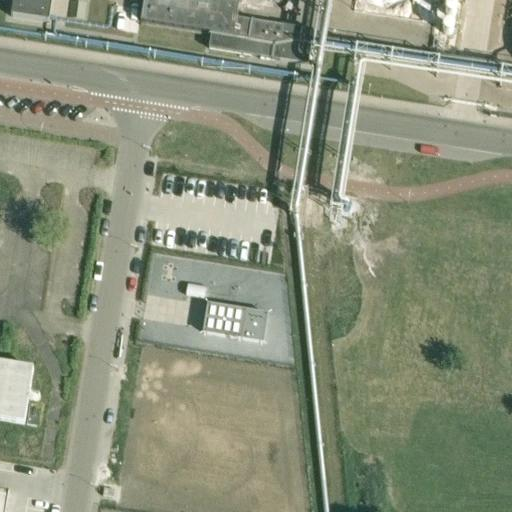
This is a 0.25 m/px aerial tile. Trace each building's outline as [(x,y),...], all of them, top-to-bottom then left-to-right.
[(49,24),(53,0),(14,0),(12,18),(49,24)] [(212,34),(210,49),(310,66),(315,32),(237,19),(240,4),(239,3),(240,1),(235,0),(220,0),(217,0),(145,0),(142,23),(212,34)] [(212,343),(208,372),(268,381),(272,353),(212,343)] [(0,421),(26,425),(35,370),(0,364),(0,421)] [(0,493),(0,511),(6,511),(10,495),(0,493)]
